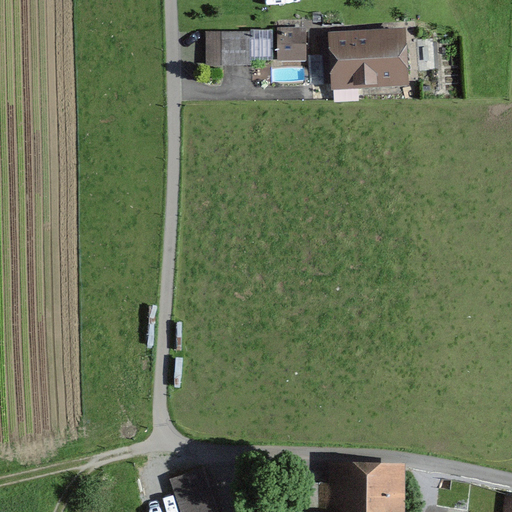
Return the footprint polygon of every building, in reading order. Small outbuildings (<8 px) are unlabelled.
[(305,33),(279,32),(278,63),(305,64),(305,33)] [(403,33),(327,39),(332,94),(408,88),(403,33)] [(251,35),(206,36),(206,67),(251,66),(251,35)] [(403,511),(404,464),(330,462),(328,506),(312,506),(312,511),(403,511)] [(210,511),(196,467),(170,476),(182,511),(210,511)] [(436,505),(470,511),(475,481),(441,476),(436,505)]
